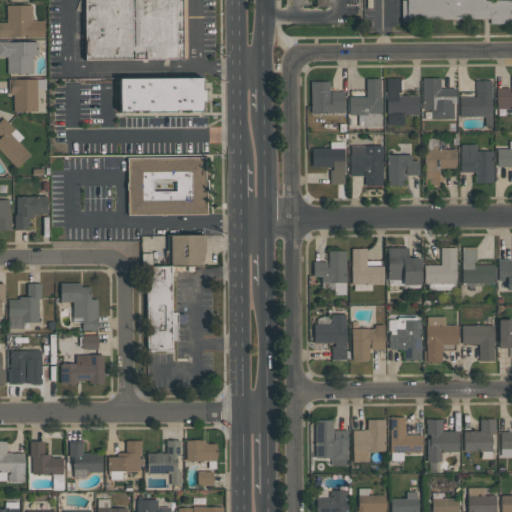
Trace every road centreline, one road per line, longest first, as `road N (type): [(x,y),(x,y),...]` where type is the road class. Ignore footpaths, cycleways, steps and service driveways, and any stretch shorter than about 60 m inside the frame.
road 1 (residential): [(297,59),(294,511)]
road 2 (secondary): [(242,223),(244,511)]
road 3 (residential): [(0,258),(127,258),(127,416)]
road 4 (residential): [(0,416),(270,414)]
road 5 (residential): [(242,223),(511,219)]
road 6 (residential): [(296,390),(511,387)]
road 7 (residential): [(297,59),(511,50)]
road 8 (secondary): [(237,0),(241,164)]
road 9 (secondary): [(270,414),(269,284)]
